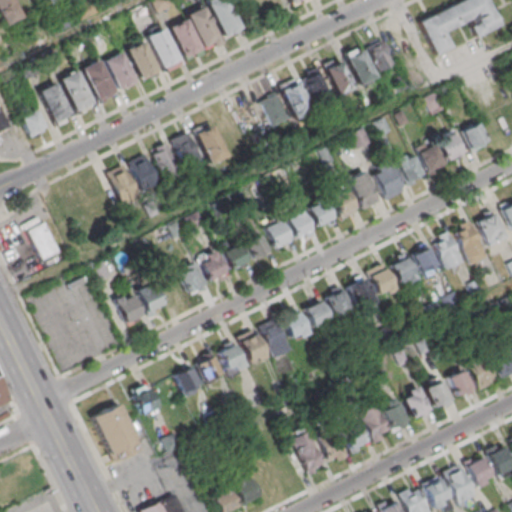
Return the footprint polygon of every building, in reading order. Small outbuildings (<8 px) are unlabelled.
[(20,16),(11,0),(0,0),(0,23),(1,25),(20,16)] [(204,3),(210,0),(223,0),(236,26),(220,35),(204,3)] [(484,0),(457,0),(415,21),(431,54),(448,46),(440,31),(466,18),(469,24),(466,26),(472,37),(497,24),(484,0)] [(182,14),(199,5),(215,37),(198,45),(182,14)] [(165,26),(182,18),(196,46),(179,55),(165,26)] [(142,35),(159,26),(175,58),(158,66),(142,35)] [(391,63),(377,38),(362,46),(376,72),(391,63)] [(122,48),(139,40),(153,69),(136,77),(122,48)] [(356,85),(372,76),(356,45),(339,54),(356,85)] [(100,60),(117,51),(131,80),(114,88),(100,60)] [(334,95),(350,86),(334,56),(318,65),(334,95)] [(77,67),(94,59),(110,90),(93,98),(77,67)] [(327,89),(313,67),(298,76),(312,99),(327,89)] [(56,78),(73,70),(88,101),(71,109),(56,78)] [(291,118),(309,109),(292,77),(274,86),(291,118)] [(34,91),(51,82),(66,113),(49,122),(34,91)] [(440,109),(432,92),(420,97),(427,114),(440,109)] [(267,126),(283,120),(275,96),(259,101),(267,126)] [(41,130),(33,109),(16,116),(25,137),(41,130)] [(0,131),(8,128),(0,110),(0,131)] [(377,135),(387,129),(380,117),(370,123),(377,135)] [(190,129),(204,164),(222,157),(209,122),(190,129)] [(457,130),(473,122),(482,140),(466,148),(457,130)] [(367,142),(360,127),(345,134),(351,149),(367,142)] [(183,172),(200,162),(183,131),(166,140),(183,172)] [(432,141),(448,133),(458,151),(441,159),(432,141)] [(146,150),(162,181),(177,173),(162,142),(146,150)] [(413,152),(430,144),(439,162),(422,170),(413,152)] [(390,158),(403,184),(419,175),(406,150),(390,158)] [(154,182),(141,153),(125,160),(137,190),(154,182)] [(101,172),(117,203),(134,195),(119,163),(101,172)] [(369,173),(385,165),(394,184),(378,192),(369,173)] [(348,190),(365,182),(374,200),(358,208),(348,190)] [(326,196),(343,188),(352,207),(336,215),(326,196)] [(303,206),(319,198),(328,217),(312,225),(303,206)] [(496,208),(511,200),(511,222),(505,226),(496,208)] [(281,217),(298,208),(307,227),(290,235),(281,217)] [(58,262),(39,210),(28,214),(32,224),(21,228),(37,270),(58,262)] [(471,220),(487,212),(497,231),(480,239),(471,220)] [(260,227),(276,219),(285,238),(269,246),(260,227)] [(178,234),(174,224),(166,227),(171,237),(178,234)] [(450,232),(466,224),(482,255),(466,264),(450,232)] [(248,258),(264,251),(254,232),(239,240),(248,258)] [(428,243),(445,234),(458,259),(441,267),(428,243)] [(224,246),(223,240),(217,242),(224,269),(241,265),(236,243),(224,246)] [(407,253),(423,245),(432,264),(416,272),(407,253)] [(195,255),(203,281),(220,276),(212,250),(195,255)] [(385,264),(402,256),(411,275),(395,283),(385,264)] [(90,265),(95,278),(106,274),(101,261),(90,265)] [(171,270),(185,295),(202,285),(187,261),(171,270)] [(364,275),(381,267),(390,285),(373,293),(364,275)] [(342,286),(358,278),(367,296),(351,304),(342,286)] [(159,306),(150,282),(132,289),(142,313),(159,306)] [(321,297),(337,289),(346,308),(330,316),(321,297)] [(442,309),(455,304),(451,291),(438,296),(442,309)] [(120,324),(138,315),(127,293),(109,302),(120,324)] [(299,307),(316,299),(325,318),(309,326),(299,307)] [(277,318),(293,310),(302,328),(286,336),(277,318)] [(256,330),(272,322),(282,341),(265,349),(256,330)] [(234,341),(251,333),(260,351),(244,359),(234,341)] [(213,351),(230,343),(239,362),(223,370),(213,351)] [(485,355),(501,347),(510,365),(494,373),(485,355)] [(203,384),(219,375),(207,354),(191,363),(203,384)] [(464,367),(480,358),(489,377),(473,385),(464,367)] [(197,388),(186,366),(169,374),(179,396),(197,388)] [(442,376),(458,368),(467,387),(451,395),(442,376)] [(420,387),(436,379),(445,397),(429,405),(420,387)] [(154,409),(143,383),(124,391),(135,416),(154,409)] [(398,398),(415,390),(424,408),(408,416),(398,398)] [(375,404),(388,432),(404,424),(391,396),(375,404)] [(370,441),(386,433),(371,403),(355,412),(370,441)] [(87,417),(114,404),(135,447),(107,460),(87,417)] [(364,444),(352,420),(336,428),(348,452),(364,444)] [(320,466),(305,428),(287,436),(302,473),(320,466)] [(327,463),(342,456),(330,431),(316,438),(327,463)] [(481,449),(491,444),(493,448),(499,445),(510,465),(502,469),(504,473),(495,477),(481,449)] [(461,464),(477,456),(486,474),(479,478),(481,481),(472,486),(461,464)] [(438,470),(454,504),(471,496),(455,462),(438,470)] [(227,482),(237,504),(255,495),(245,474),(227,482)] [(446,501),(433,475),(417,483),(430,509),(446,501)] [(403,511),(424,511),(413,485),(395,493),(403,511)] [(223,511),(234,507),(224,486),(207,494),(215,511),(223,511)] [(136,511),(179,511),(170,494),(136,511)] [(376,511),(397,511),(390,499),(375,508),(376,511)] [(507,511),(503,503),(511,499),(511,511),(507,511)]
